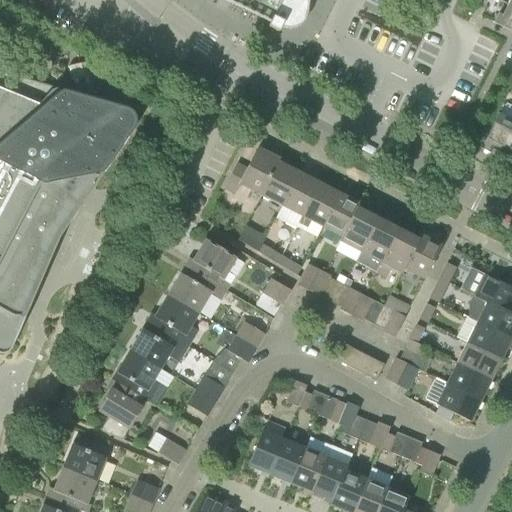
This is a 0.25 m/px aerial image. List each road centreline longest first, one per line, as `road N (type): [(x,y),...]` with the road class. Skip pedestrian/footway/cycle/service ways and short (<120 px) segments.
road 1 (residential): [(171,511),(273,348),(490,465)]
road 2 (residential): [(511,213),(243,72),(144,0)]
